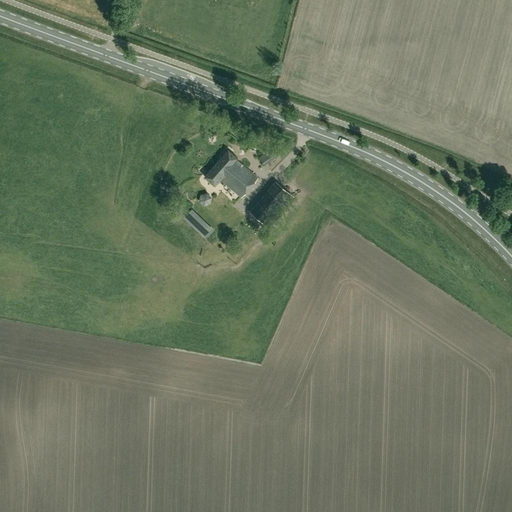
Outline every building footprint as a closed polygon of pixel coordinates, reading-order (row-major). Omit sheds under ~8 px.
[(44,23),(41,32),(61,39),(64,30),(44,23)] [(259,157),(264,165),(280,153),(275,146),(259,157)] [(227,150),(205,177),(215,185),(219,179),(241,197),(258,177),(236,159),(237,158),(227,150)] [(268,227),(270,224),(293,196),(275,181),(250,213),(268,227)] [(213,229),(208,224),(191,209),(182,218),(203,238),(213,229)]
